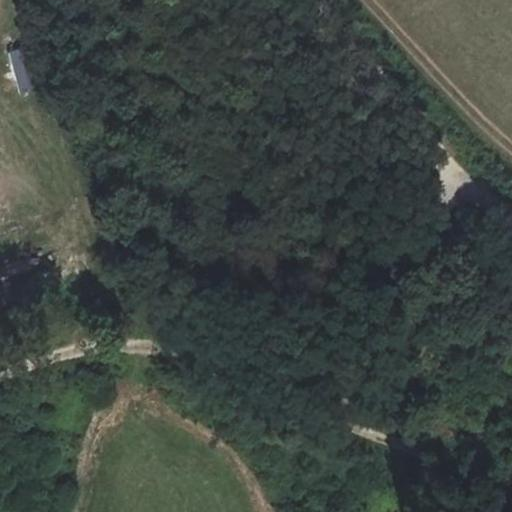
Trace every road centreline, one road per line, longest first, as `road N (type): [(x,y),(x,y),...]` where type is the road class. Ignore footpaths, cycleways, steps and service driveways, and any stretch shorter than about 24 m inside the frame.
road 1 (track): [(0,352),(50,357),(148,344),(203,351),(260,389),(511,491)]
road 2 (unclassified): [(203,351),(380,346),(418,319),(434,288),(444,202),(457,185),(511,211)]
road 3 (track): [(309,0),(442,151),(457,185)]
